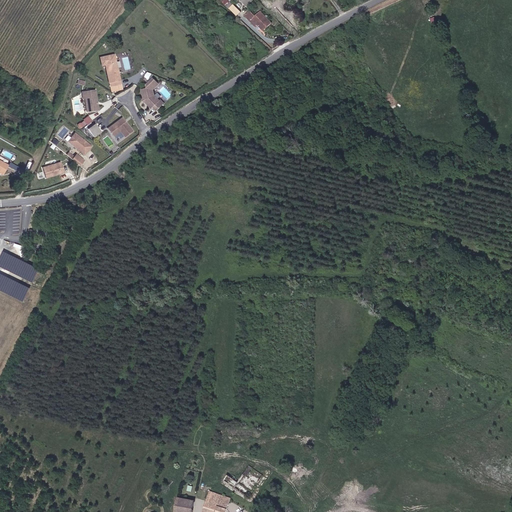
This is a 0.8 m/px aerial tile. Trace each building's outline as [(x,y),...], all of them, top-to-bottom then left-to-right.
[(231,3),(227,0),(222,0),(222,1),(229,9),(234,5),(231,2),(231,3)] [(268,27),(271,22),(261,11),(256,16),(251,11),(246,16),(255,26),(258,24),(264,31),(268,27)] [(118,72),(116,62),(114,55),(102,58),(104,65),(107,65),(111,83),(115,82),(116,86),(123,84),(119,72),(118,72)] [(163,99),(157,95),(155,89),(158,86),(161,83),(155,78),(149,84),(150,88),(144,89),(147,101),(155,108),(163,99)] [(88,97),(86,97),(86,111),(98,110),(98,90),(88,91),(88,97)] [(82,128),(93,120),(89,115),(78,123),(82,128)] [(122,120),(108,130),(113,138),(120,133),(124,139),(132,134),(122,120)] [(95,124),(88,129),(93,137),(100,131),(95,124)] [(72,140),(76,135),(75,134),(68,144),(75,149),(76,148),(72,145),(72,140)] [(76,148),(75,149),(84,157),(92,147),(76,135),(72,140),(72,145),(76,148)] [(77,155),(74,160),(81,166),(85,161),(77,155)] [(10,165),(6,162),(1,172),(5,174),(10,165)] [(44,167),(46,177),(64,173),(62,162),(44,167)] [(248,500),(264,481),(248,468),(236,484),(227,477),(223,482),(248,500)] [(218,511),(228,511),(232,496),(226,495),(227,491),(221,489),(220,492),(210,490),(206,506),(220,509),(218,511)] [(191,511),(194,501),(179,497),(174,511),(191,511)]
